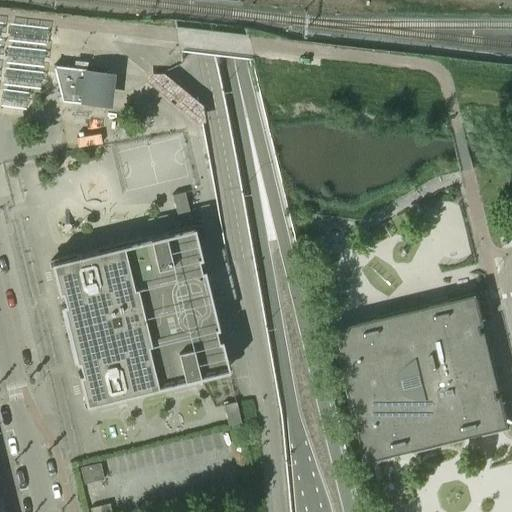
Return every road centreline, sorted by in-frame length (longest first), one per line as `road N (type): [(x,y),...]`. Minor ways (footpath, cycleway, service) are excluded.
road 1 (secondary): [(348,511),(268,183),(251,145)]
road 2 (secondary): [(251,145),(264,265),(316,511)]
road 3 (residential): [(44,511),(0,328)]
road 4 (secondary): [(251,145),(217,0)]
